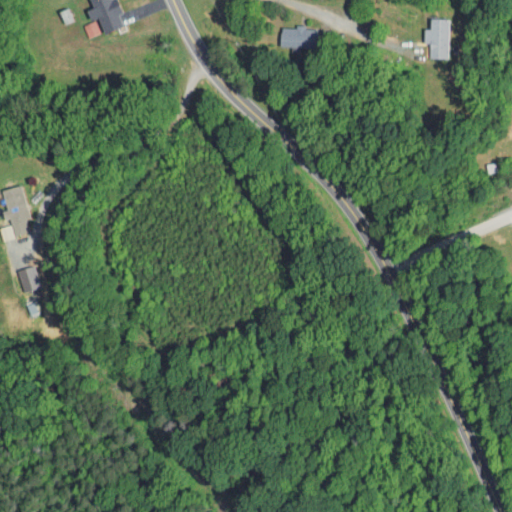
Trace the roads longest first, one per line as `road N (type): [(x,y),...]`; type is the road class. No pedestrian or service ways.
road 1 (primary): [(501,511),(368,236),(325,178),(212,71),(174,0)]
road 2 (residential): [(427,351),(330,353),(199,416),(114,426)]
road 3 (residential): [(384,266),(511,212)]
